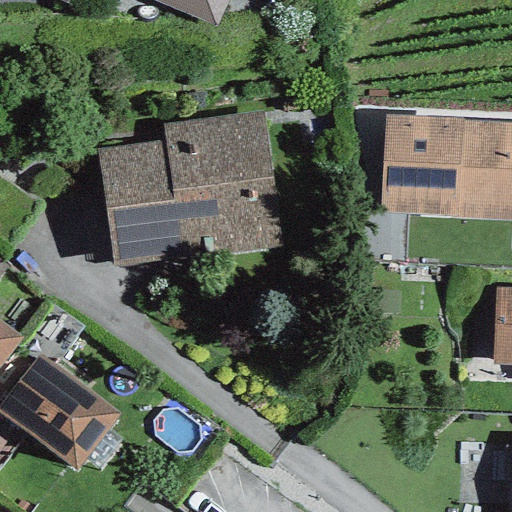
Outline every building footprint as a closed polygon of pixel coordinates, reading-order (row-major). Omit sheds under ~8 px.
[(52,0),(67,6),(69,0),(147,0),(216,28),(228,0),(52,0)] [(164,142),(97,150),(112,267),(280,246),(263,112),(162,124),(164,142)] [(511,122),(385,117),(380,211),(511,219),(511,122)] [(511,288),(495,288),(492,364),(511,364),(511,288)] [(0,365),(21,338),(0,322),(0,365)] [(108,429),(120,413),(40,352),(0,405),(0,413),(76,471),(85,459),(108,429)] [(122,440),(108,429),(85,459),(99,470),(122,440)]
